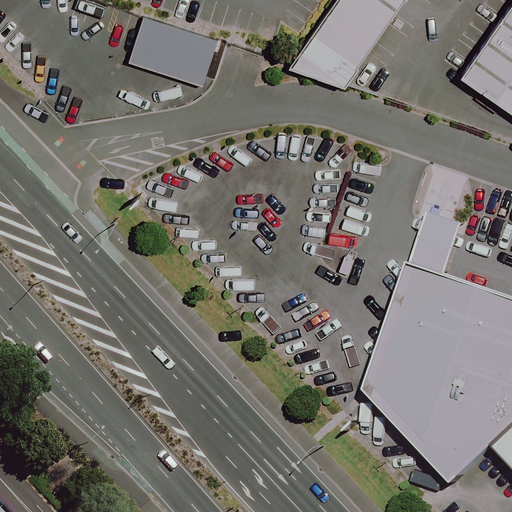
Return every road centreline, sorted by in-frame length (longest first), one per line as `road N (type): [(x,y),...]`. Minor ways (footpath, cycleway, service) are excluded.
road 1 (secondary): [(0,164),(325,511)]
road 2 (secondary): [(197,511),(0,289)]
